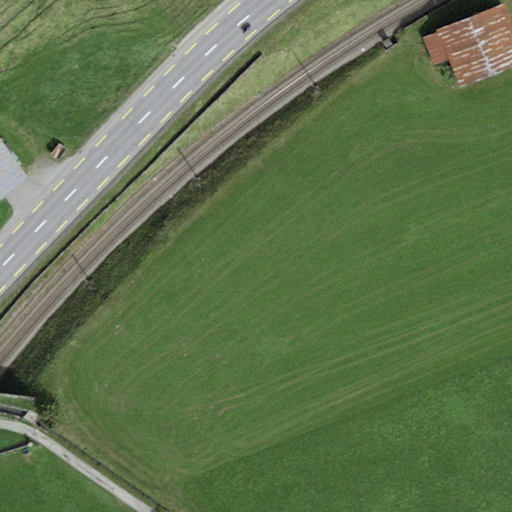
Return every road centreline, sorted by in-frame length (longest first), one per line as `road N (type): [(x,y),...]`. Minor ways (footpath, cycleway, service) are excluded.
road 1 (primary): [(0,264),(263,0)]
road 2 (track): [(151,511),(32,429),(0,421)]
